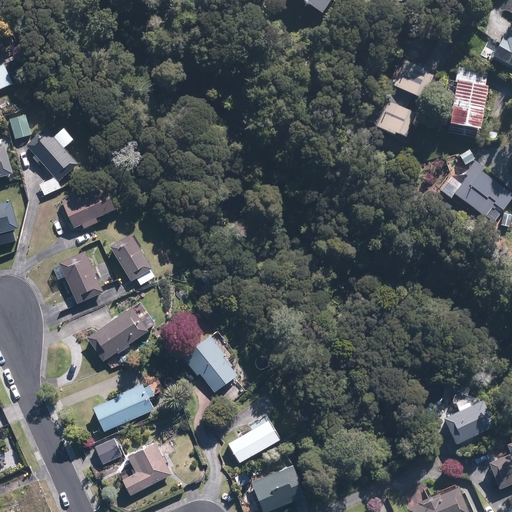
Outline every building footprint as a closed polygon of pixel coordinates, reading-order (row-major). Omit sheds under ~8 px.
[(306,0),(324,12),(332,0),(306,0)] [(511,64),(511,29),(507,40),(502,38),(493,55),(511,64)] [(400,131),(407,134),(439,69),(409,55),(375,124),(398,135),(400,131)] [(0,88),(14,83),(6,63),(0,65),(0,88)] [(491,80),(461,74),(450,131),(480,137),(491,80)] [(27,114),(11,118),(16,139),(32,135),(27,114)] [(55,176),(59,182),(80,164),(66,148),(77,139),(67,126),(55,135),(49,127),(28,144),(36,155),(34,157),(38,162),(41,160),(55,176)] [(501,129),(488,128),(487,142),(500,143),(501,129)] [(9,146),(0,147),(0,177),(16,174),(9,146)] [(465,164),(476,157),(469,146),(458,154),(465,164)] [(511,196),(511,192),(481,170),(484,166),(475,159),(461,176),(467,180),(458,192),(487,215),(495,204),(502,209),(511,196)] [(59,182),(55,176),(41,184),(46,195),(62,187),(59,182)] [(75,228),(84,224),(86,228),(100,221),(98,217),(120,207),(107,179),(62,199),(75,228)] [(0,233),(14,230),(20,229),(12,200),(0,203),(0,233)] [(511,210),(501,210),(499,226),(511,227),(511,210)] [(14,230),(0,233),(0,245),(16,241),(14,230)] [(113,246),(131,281),(137,278),(141,285),(157,276),(134,234),(113,246)] [(87,251),(60,263),(78,304),(105,292),(87,251)] [(134,307),(148,326),(156,320),(143,301),(134,307)] [(148,326),(134,307),(134,306),(89,338),(105,361),(150,329),(148,326)] [(216,393),(240,374),(225,354),(228,352),(214,333),(183,357),(197,375),(201,373),(216,393)] [(157,409),(145,382),(118,393),(119,395),(94,405),(106,431),(157,409)] [(511,418),(500,392),(446,417),(459,443),(511,418)] [(282,437),(271,418),(268,414),(249,426),(252,430),(228,444),(240,463),(282,437)] [(114,436),(94,445),(104,465),(123,455),(114,436)] [(511,449),(489,459),(501,487),(511,482),(511,438),(509,439),(511,447),(511,449)] [(137,471),(123,478),(132,494),(173,472),(157,442),(130,456),(137,471)] [(264,511),(265,511),(310,493),(296,462),(251,481),(264,511)] [(408,510),(408,511),(470,511),(459,487),(408,510)] [(0,511),(26,511),(22,501),(0,511)]
